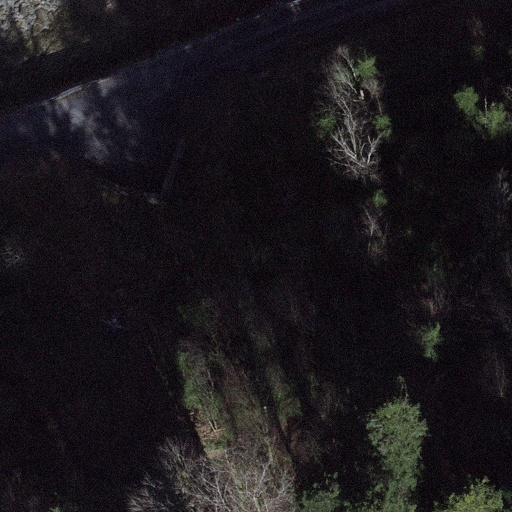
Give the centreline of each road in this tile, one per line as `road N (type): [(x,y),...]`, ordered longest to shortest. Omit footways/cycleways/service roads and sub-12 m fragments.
road 1 (track): [(388,0),(0,153)]
road 2 (track): [(511,393),(244,441),(162,486),(140,511)]
